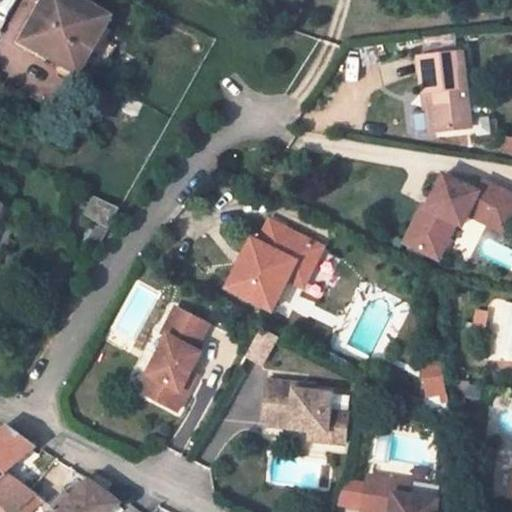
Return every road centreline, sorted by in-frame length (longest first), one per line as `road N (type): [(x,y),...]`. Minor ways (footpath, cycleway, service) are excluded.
road 1 (residential): [(274,115),(225,137),(119,259),(26,428)]
road 2 (residential): [(26,428),(209,511)]
road 3 (unknown): [(171,493),(212,448),(247,390)]
